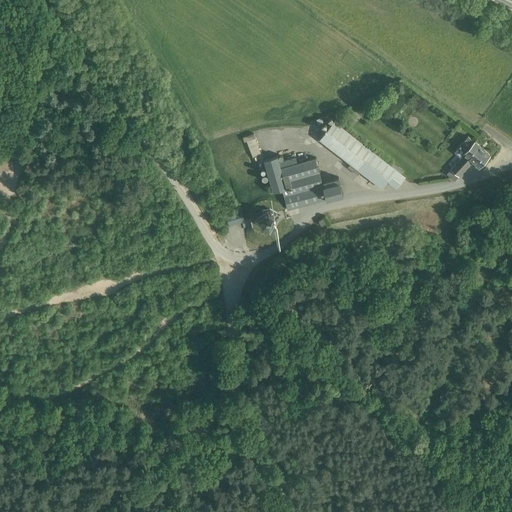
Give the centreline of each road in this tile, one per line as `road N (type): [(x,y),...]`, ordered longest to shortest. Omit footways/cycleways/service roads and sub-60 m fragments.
road 1 (track): [(223,261),(243,305),(497,511)]
road 2 (unclassified): [(223,261),(54,0)]
road 3 (unclassified): [(223,261),(278,246),(318,208),(440,189),(511,164)]
road 4 (track): [(223,294),(226,382),(257,459)]
road 5 (track): [(51,0),(23,152)]
road 6 (track): [(45,0),(23,152)]
